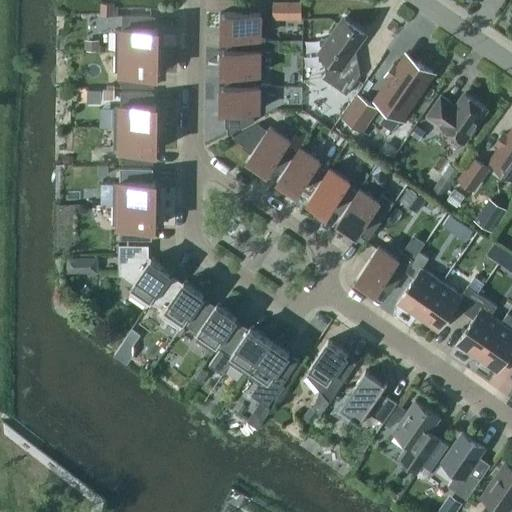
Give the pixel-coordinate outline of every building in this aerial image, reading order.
[(102,2),(101,14),(113,14),(114,3),(102,2)] [(302,3),(274,3),(274,19),(302,19),(302,3)] [(279,39),(265,39),(265,36),(260,36),(260,13),(220,12),(220,28),(225,28),(225,36),(229,36),(229,49),(260,50),(279,50),(279,39)] [(115,30),(115,51),(157,51),(158,28),(153,28),(153,15),(122,15),(122,30),(115,30)] [(325,67),(328,69),(323,77),(329,81),(347,94),(360,74),(345,63),(356,47),(366,33),(344,18),(330,37),(320,39),(322,49),(324,59),(325,67)] [(99,50),(99,40),(85,40),(85,50),(99,50)] [(229,73),(229,85),(255,86),(255,73),(259,73),(260,50),(229,49),(220,49),(219,65),(224,65),(224,73),(229,73)] [(157,74),(157,51),(115,51),(115,71),(122,71),(121,86),(152,87),(152,74),(157,74)] [(407,54),(376,99),(402,117),(433,72),(407,54)] [(229,85),(219,85),(219,101),(223,101),(223,109),(228,109),(228,134),(254,121),(254,109),(259,110),(259,86),(255,86),(229,85)] [(102,99),(114,99),(114,89),(102,89),(102,99)] [(114,106),(114,127),(156,127),(156,104),(152,104),(152,91),(121,91),(121,106),(114,106)] [(456,105),(441,94),(427,114),(443,125),(442,126),(464,141),(487,107),(465,92),(456,105)] [(357,94),(341,118),(362,132),(369,122),(362,117),(371,104),(357,94)] [(272,164),(282,171),(283,171),(300,146),(297,150),(287,143),(290,139),(270,125),(267,129),(258,123),(232,137),(243,145),(241,147),(251,153),(247,159),(260,168),(263,164),(270,168),(272,164)] [(420,138),(426,129),(418,123),(412,133),(420,138)] [(156,151),(156,127),(114,127),(113,148),(120,148),(120,150),(125,151),(125,163),(151,164),(151,151),(156,151)] [(511,130),(492,160),(511,173),(511,130)] [(391,144),(385,145),(381,151),(390,157),(397,148),(391,144)] [(300,146),(283,171),(282,171),(277,179),(290,188),(293,184),(299,189),(302,185),(312,192),(330,167),(327,170),(317,163),(320,160),(300,146)] [(458,179),(475,191),(490,168),(473,156),(458,179)] [(107,174),(108,165),(98,165),(97,174),(107,174)] [(330,167),(312,192),(307,200),(320,209),(323,205),(329,210),(332,206),(342,213),(360,188),(357,191),(347,184),(350,180),(330,167)] [(113,183),(113,203),(155,204),(155,181),(151,180),(151,168),(120,168),(120,183),(113,183)] [(386,184),(386,175),(379,171),(372,175),(371,183),(379,188),(386,184)] [(441,196),(450,183),(440,176),(431,189),(441,196)] [(417,212),(426,200),(408,187),(400,199),(417,212)] [(342,213),(337,221),(350,230),(353,226),(359,230),(360,229),(370,236),(372,233),(387,212),(394,202),(383,194),(378,200),(360,188),(342,213)] [(490,229),(504,208),(491,199),(477,220),(490,229)] [(155,204),(113,203),(112,224),(119,224),(119,239),(150,240),(150,227),(155,227),(155,204)] [(449,214),(442,225),(454,233),(461,222),(449,214)] [(511,248),(499,239),(490,250),(511,266),(511,248)] [(414,258),(419,251),(408,243),(403,250),(414,258)] [(391,291),(405,271),(414,258),(403,250),(397,258),(379,245),(356,278),(369,287),(372,283),(378,288),(381,284),(391,291)] [(419,251),(414,258),(405,271),(414,277),(397,302),(418,316),(442,281),(422,267),(428,258),(419,251)] [(123,275),(134,283),(131,287),(134,288),(130,294),(131,295),(131,294),(147,306),(171,271),(152,257),(150,259),(145,256),(123,255),(123,275)] [(84,272),(84,260),(66,259),(66,271),(84,272)] [(478,292),(485,283),(475,275),(468,285),(478,292)] [(204,294),(184,280),(182,284),(171,277),(154,302),(167,311),(163,317),(164,317),(180,328),(204,294)] [(465,312),(473,300),(478,292),(468,285),(462,294),(442,281),(418,316),(438,330),(455,305),(465,312)] [(456,343),(477,357),(502,322),(491,314),(497,305),(478,292),(473,300),(465,312),(474,318),(456,343)] [(204,300),(187,325),(200,333),(196,339),(197,340),(213,351),(237,316),(217,303),(215,307),(204,300)] [(153,310),(147,306),(139,318),(145,322),(153,310)] [(502,322),(477,357),(497,371),(511,349),(511,315),(508,312),(502,322)] [(229,362),(246,374),(270,339),(251,326),(248,330),(238,323),(221,348),(233,357),(229,362)] [(270,339),(246,374),(259,383),(251,394),(268,405),(280,388),(297,363),(287,356),(289,352),(270,339)] [(348,353),(328,339),(308,368),(311,370),(307,375),(330,401),(357,362),(347,355),(348,353)] [(351,415),(362,422),(363,421),(361,419),(367,410),(384,421),(397,403),(398,401),(381,390),(388,380),(387,379),(385,383),(366,370),(340,406),(352,414),(351,415)] [(418,470),(434,447),(441,437),(431,430),(440,416),(415,399),(393,431),(416,447),(405,462),(418,470)] [(399,418),(405,409),(397,403),(384,421),(383,423),(390,427),(399,418)] [(312,422),(319,412),(310,405),(303,416),(312,422)] [(448,485),(467,498),(490,465),(479,457),(485,447),(462,431),(442,461),(457,472),(448,485)] [(511,511),(511,465),(502,459),(502,460),(505,462),(481,496),(496,506),(491,511),(511,511)] [(439,511),(455,511),(462,503),(449,494),(438,510),(439,511)]
